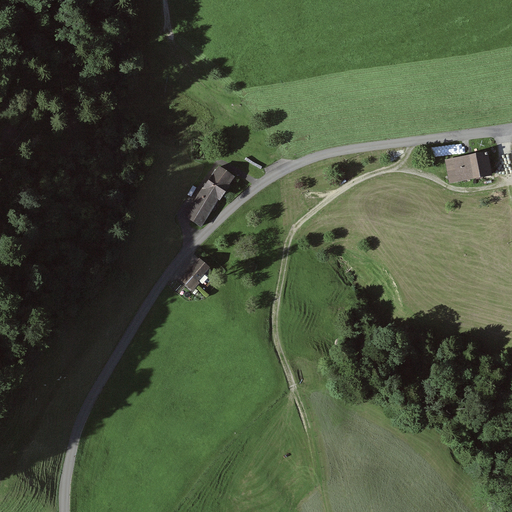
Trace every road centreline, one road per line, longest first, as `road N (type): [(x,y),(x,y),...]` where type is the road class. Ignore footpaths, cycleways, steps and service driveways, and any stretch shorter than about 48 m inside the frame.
road 1 (unclassified): [(65,511),(68,462),(92,396),(166,278),(254,189),(333,152),(511,127)]
road 2 (track): [(416,140),(394,167),(313,210),(285,252),(277,340),(308,428),(325,511)]
